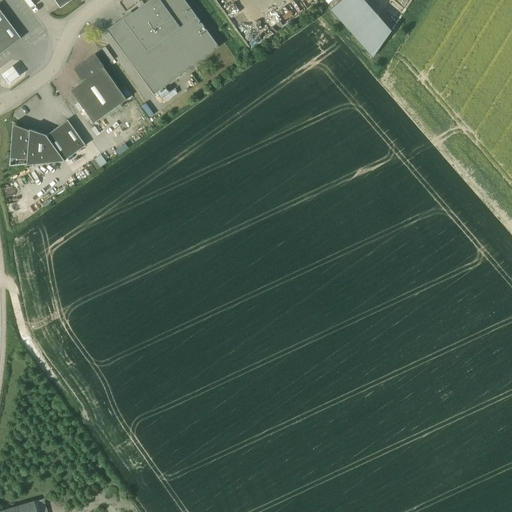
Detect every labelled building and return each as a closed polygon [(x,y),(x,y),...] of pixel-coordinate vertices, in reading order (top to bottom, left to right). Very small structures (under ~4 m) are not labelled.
[(219,47),(185,0),(147,0),(148,1),(133,13),(131,11),(107,29),(154,94),(219,47)] [(365,0),(337,0),(329,7),(372,56),(390,28),(365,0)] [(0,53),(21,38),(0,9),(0,53)] [(96,52),(104,64),(113,58),(105,46),(96,52)] [(94,123),(127,99),(95,54),(74,69),(83,81),(70,90),(94,123)] [(15,65),(2,71),(7,82),(20,76),(15,65)] [(13,123),(10,156),(10,157),(13,157),(13,164),(26,162),(26,164),(65,160),(64,160),(86,145),(68,119),(46,134),(28,127),(27,128),(13,123)] [(98,168),(107,161),(101,153),(92,160),(98,168)] [(34,500),(0,510),(0,511),(37,511),(35,502),(34,500)]
